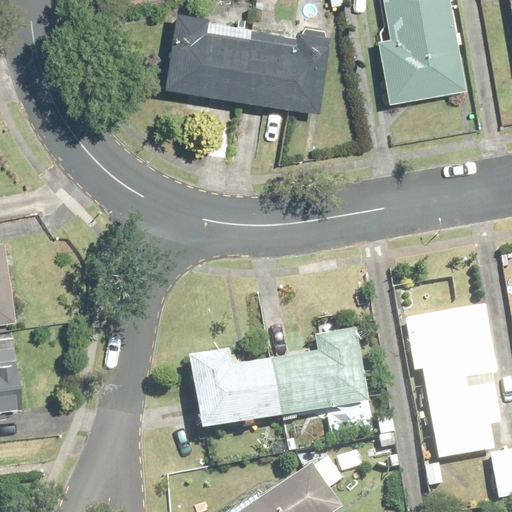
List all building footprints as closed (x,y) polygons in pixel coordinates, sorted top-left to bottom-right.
[(451,0),(383,0),(391,42),(380,44),(390,103),(467,89),(451,0)] [(207,20),(176,15),(165,88),(320,112),(331,44),(206,25),(207,20)] [(0,326),(18,324),(8,246),(0,246),(0,326)] [(498,375),(488,308),(407,320),(415,373),(427,372),(440,459),(497,451),(493,427),(501,425),(494,375),(498,375)] [(233,348),(191,354),(202,427),(374,401),(363,328),(316,335),(318,351),(235,364),(233,348)] [(18,335),(0,336),(0,413),(27,410),(18,335)] [(511,453),(493,456),(500,499),(511,497),(511,453)] [(231,511),(339,511),(344,509),(330,489),(342,481),(328,461),(316,469),(314,465),(266,498),(261,492),(231,511)]
